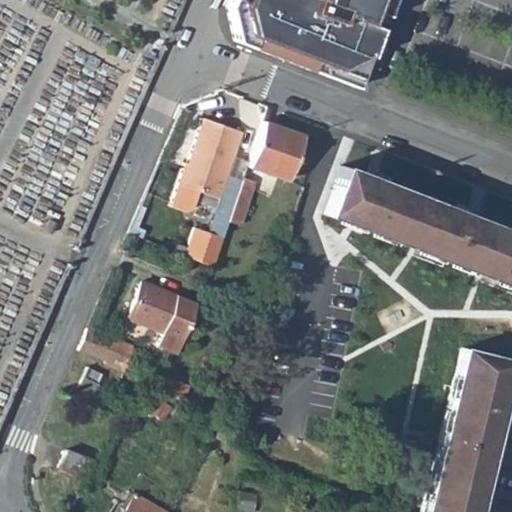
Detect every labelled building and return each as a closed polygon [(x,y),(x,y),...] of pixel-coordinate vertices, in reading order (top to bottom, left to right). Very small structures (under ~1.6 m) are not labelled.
[(224,0),(222,5),(232,41),(359,89),(364,79),(373,54),(383,26),(371,21),(376,9),(388,14),(392,0),(224,0)] [(192,191),(214,199),(237,132),(199,119),(181,170),(178,169),(165,207),(179,212),(186,209),(192,191)] [(259,120),(243,165),(282,179),(298,133),(259,120)] [(339,166),(320,214),(511,288),(511,233),(477,219),(462,214),(374,180),(364,176),(343,168),(339,166)] [(239,178),(224,221),(237,225),(252,183),(239,178)] [(189,227),(178,255),(208,267),(216,245),(213,244),(216,237),(189,227)] [(139,282),(125,319),(161,333),(155,347),(173,354),(193,303),(139,282)] [(84,328),(74,351),(100,361),(109,338),(84,328)] [(109,338),(100,361),(106,363),(121,369),(130,346),(109,338)] [(436,440),(417,511),(470,511),(509,361),(459,349),(436,440)] [(86,365),(72,393),(88,400),(102,373),(86,365)] [(157,375),(152,389),(181,400),(186,386),(157,375)] [(153,399),(145,411),(159,420),(167,408),(153,399)] [(64,449),(56,467),(80,477),(89,459),(64,449)] [(120,511),(162,511),(130,494),(120,511)]
